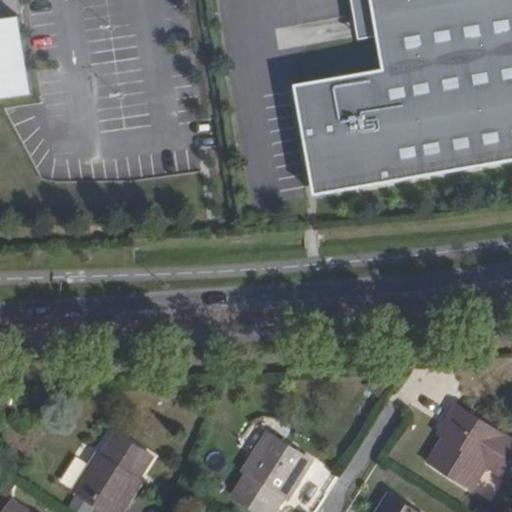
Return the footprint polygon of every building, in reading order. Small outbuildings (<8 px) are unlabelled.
[(511,0),(373,0),(380,35),(386,70),(299,85),(316,184),(319,189),(323,192),(325,193),(511,160),(511,0)] [(353,0),(360,38),(380,35),(373,0),(353,0)] [(32,25),(0,28),(0,104),(39,101),(32,25)] [(508,476),(511,469),(511,439),(459,406),(440,434),(446,438),(430,462),(471,489),(487,463),(508,476)] [(139,478),(152,457),(117,434),(103,456),(97,453),(75,491),(108,511),(123,511),(143,481),(139,478)] [(234,498),(257,511),(276,511),(284,499),(288,492),(292,494),(308,468),(265,442),(245,474),(248,475),(234,498)] [(315,505),(334,469),(319,461),(299,497),(315,505)] [(416,511),(390,494),(378,511),(416,511)] [(27,511),(12,501),(4,511),(27,511)] [(497,511),(498,510),(481,502),(475,511),(497,511)]
